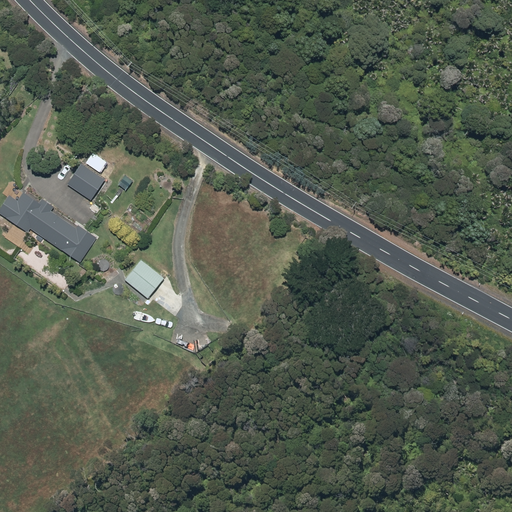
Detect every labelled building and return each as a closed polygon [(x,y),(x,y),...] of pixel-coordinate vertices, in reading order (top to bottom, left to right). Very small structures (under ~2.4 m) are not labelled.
[(111,164),(96,153),(89,163),(104,174),(111,164)] [(85,165),(71,185),(94,201),(108,181),(85,165)] [(128,177),(121,185),(128,190),(135,182),(128,177)] [(9,218),(30,233),(33,229),(66,252),(81,231),(26,193),(9,218)] [(146,214),(137,207),(125,222),(133,229),(146,214)] [(144,261),(128,281),(151,299),(167,279),(144,261)]
